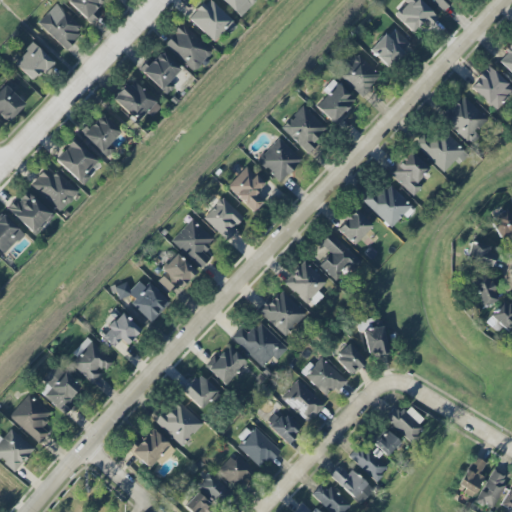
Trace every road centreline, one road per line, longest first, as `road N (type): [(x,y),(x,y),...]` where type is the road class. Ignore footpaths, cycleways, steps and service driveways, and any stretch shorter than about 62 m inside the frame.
road 1 (residential): [(27,511),(511,1)]
road 2 (residential): [(261,511),(378,382),(411,382),(458,419),(511,445)]
road 3 (residential): [(160,0),(0,170)]
